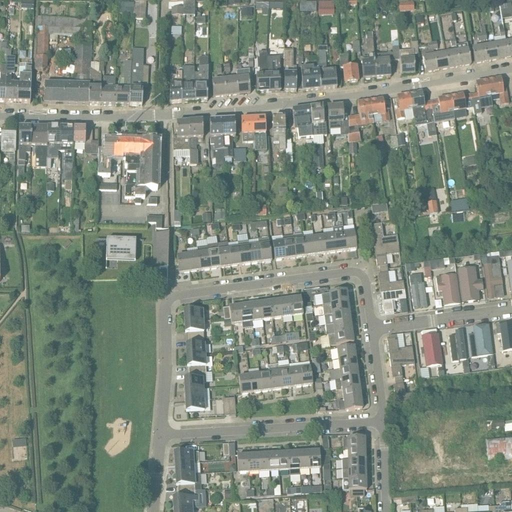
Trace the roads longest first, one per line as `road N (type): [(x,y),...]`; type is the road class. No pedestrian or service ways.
road 1 (residential): [(0,114),(232,110),(511,67)]
road 2 (residential): [(161,432),(170,298),(353,272),(366,283),(373,329)]
road 3 (residential): [(161,432),(383,422)]
road 4 (residential): [(373,329),(511,310)]
